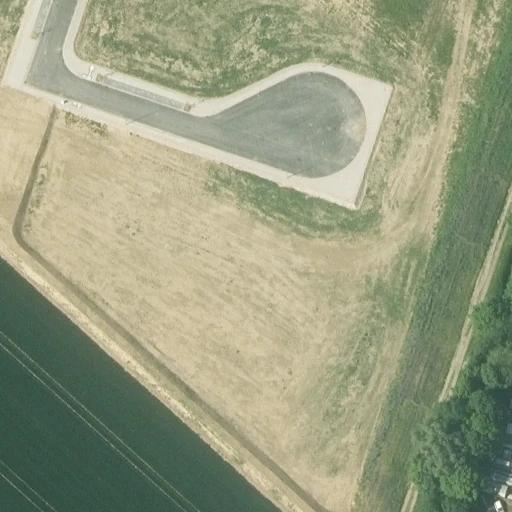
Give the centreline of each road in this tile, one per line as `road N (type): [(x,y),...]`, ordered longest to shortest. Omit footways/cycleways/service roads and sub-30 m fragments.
road 1 (track): [(407,511),(511,206)]
road 2 (residential): [(203,136),(302,88),(327,88),(347,103),(354,127),(337,159),(313,166),(240,146)]
road 3 (residential): [(203,136),(42,77),(68,0)]
